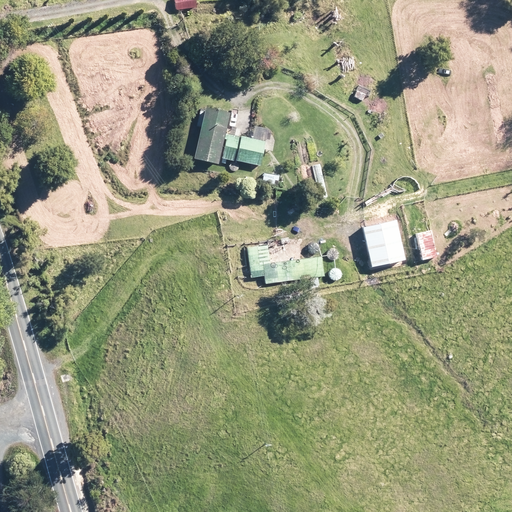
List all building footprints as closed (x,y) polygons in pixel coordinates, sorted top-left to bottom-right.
[(197,9),(196,0),(175,0),(176,11),(197,9)] [(233,135),(234,127),(225,126),(228,112),(201,108),(192,159),(216,163),(217,159),(258,166),(263,140),(233,135)] [(395,219),(360,227),(370,269),(405,261),(395,219)] [(430,230),(412,234),(419,261),(436,257),(430,230)] [(268,247),(248,247),(249,269),(244,269),(244,279),(264,278),(264,284),(305,282),(305,289),(320,289),(319,278),(323,277),(322,257),(292,258),(293,262),(269,263),(268,247)]
